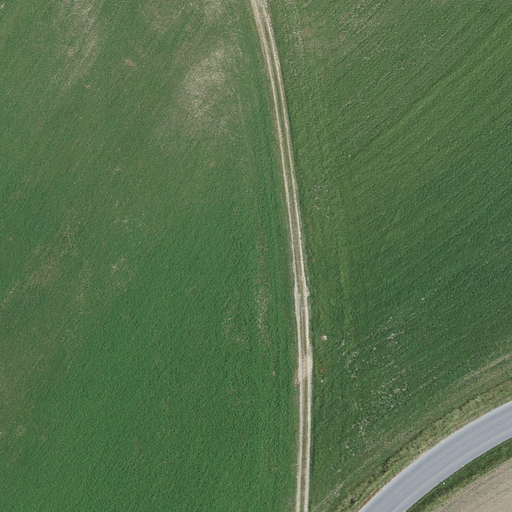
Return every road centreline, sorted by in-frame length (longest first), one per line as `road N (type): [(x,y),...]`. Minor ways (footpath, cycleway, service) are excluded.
road 1 (track): [(303,511),(307,333),(275,88),(253,0)]
road 2 (tertiary): [(389,511),(425,475),(511,424)]
